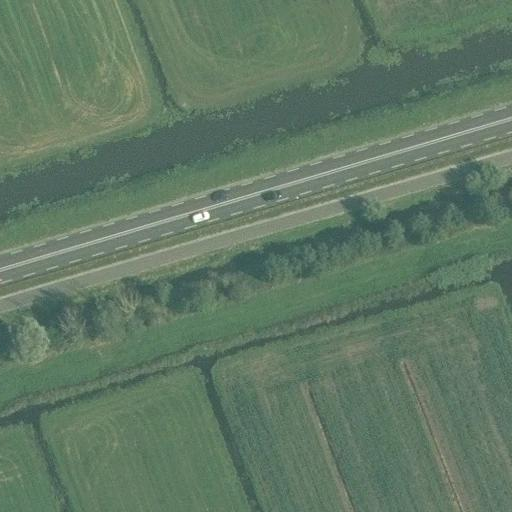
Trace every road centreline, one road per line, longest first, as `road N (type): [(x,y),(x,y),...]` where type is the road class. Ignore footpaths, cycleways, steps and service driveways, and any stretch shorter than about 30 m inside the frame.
road 1 (unclassified): [(0,310),(511,152)]
road 2 (primary): [(0,266),(511,109)]
